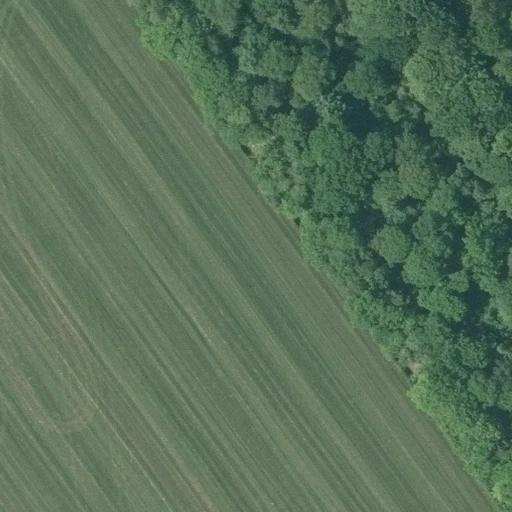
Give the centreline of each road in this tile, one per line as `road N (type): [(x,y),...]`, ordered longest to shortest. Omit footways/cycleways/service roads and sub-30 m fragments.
road 1 (track): [(511,164),(392,0)]
road 2 (track): [(422,0),(511,123)]
